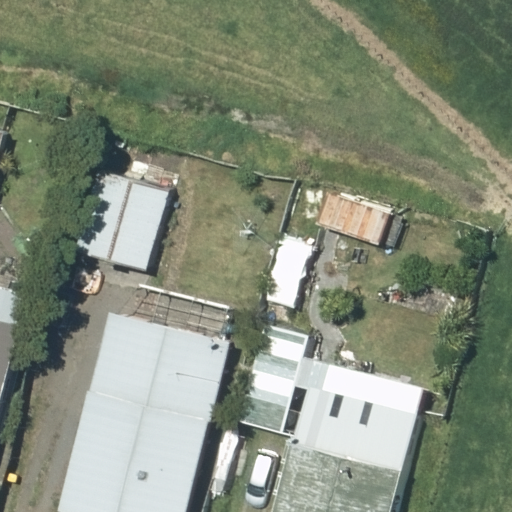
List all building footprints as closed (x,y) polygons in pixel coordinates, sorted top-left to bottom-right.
[(0,129),(0,176),(11,132),(0,129)] [(107,169),(84,249),(155,269),(177,188),(107,169)] [(399,212),(336,193),(327,222),(390,241),(399,212)] [(290,242),(275,298),(300,305),(315,248),(290,242)] [(119,310),(69,508),(82,511),(196,511),(240,340),(229,338),(238,304),(148,282),(127,312),(119,310)] [(0,283),(0,436),(37,292),(0,283)] [(273,322),(247,416),(292,428),(317,333),(273,322)] [(284,511),(401,511),(426,413),(316,386),(284,511)]
